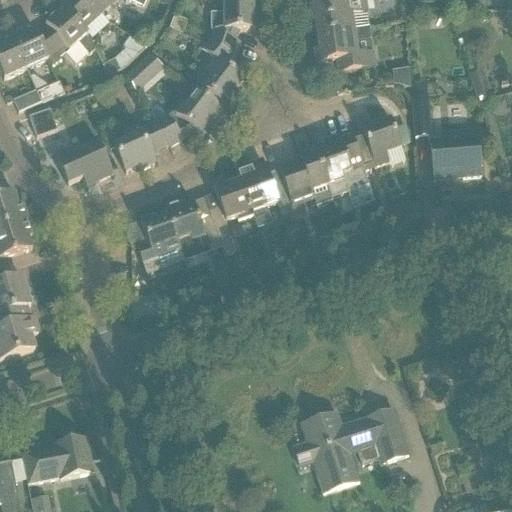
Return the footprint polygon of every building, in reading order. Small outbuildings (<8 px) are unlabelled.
[(63,0),(56,6),(61,12),(61,11),(81,34),(82,33),(100,17),(99,16),(99,17),(83,0),(63,0)] [(83,0),(99,17),(99,16),(117,0),(119,0),(142,11),(146,0),(83,0)] [(314,23),(316,39),(367,31),(362,0),(328,0),(329,9),(309,12),(311,24),(314,23)] [(511,0),(471,0),(472,10),(505,10),(511,10),(511,0)] [(204,46),(203,47),(233,58),(234,59),(239,47),(234,45),(238,34),(255,34),(254,16),(252,16),(251,2),(222,3),(222,17),(209,17),(209,35),(204,46)] [(46,31),(36,39),(35,40),(46,63),(47,63),(50,69),(61,62),(59,60),(67,55),(77,46),(87,58),(94,52),(86,38),(82,33),(81,34),(61,11),(61,12),(43,27),(46,31)] [(32,31),(10,41),(25,73),(46,63),(35,40),(36,39),(32,31)] [(367,31),(316,39),(318,54),(313,55),(315,67),(336,64),(338,76),(373,71),(367,31)] [(0,45),(0,77),(3,83),(25,73),(10,41),(0,45)] [(233,58),(203,47),(199,53),(213,64),(205,75),(209,78),(199,92),(226,112),(237,98),(231,94),(236,88),(238,89),(242,84),(223,70),(233,58)] [(135,97),(163,71),(158,68),(149,60),(144,65),(125,81),(135,97)] [(119,74),(113,63),(101,68),(107,80),(119,74)] [(482,72),(469,76),(477,100),(490,96),(482,72)] [(57,86),(35,96),(39,106),(50,101),(51,103),(62,98),(57,86)] [(35,96),(34,94),(11,105),(17,116),(39,106),(35,96)] [(166,119),(153,127),(167,150),(168,152),(181,144),(180,143),(193,135),(200,140),(208,129),(211,131),(222,117),(195,96),(184,110),(182,109),(174,120),(183,127),(174,132),(166,119)] [(413,142),(429,141),(426,101),(410,102),(413,142)] [(93,114),(100,129),(108,125),(101,110),(93,114)] [(55,134),(48,113),(27,121),(35,141),(55,134)] [(370,133),(350,140),(361,171),(360,171),(362,176),(369,173),(387,166),(389,170),(403,165),(399,152),(389,124),(385,125),(383,121),(367,127),(370,133)] [(112,152),(116,159),(124,177),(136,172),(138,175),(153,168),(149,160),(157,157),(156,155),(167,150),(153,127),(137,134),(136,130),(120,137),(124,146),(112,152)] [(458,136),(459,144),(429,147),(432,185),(479,181),(475,134),(458,136)] [(315,159),(314,159),(325,189),(341,183),(339,178),(360,171),(361,171),(350,140),(348,137),(325,145),(329,154),(315,159)] [(72,159),(69,152),(52,159),(66,189),(81,182),(85,191),(112,179),(97,147),(72,159)] [(298,166),(277,173),(290,210),(312,202),(316,211),(331,205),(330,202),(325,189),(314,159),(315,159),(314,156),(297,162),(298,166)] [(260,164),(234,173),(236,181),(237,181),(250,216),(251,215),(263,211),(275,207),(280,222),(283,221),(293,217),(290,210),(277,173),(265,177),(260,164)] [(222,184),(210,189),(213,198),(222,221),(210,225),(220,250),(219,251),(223,260),(235,255),(224,225),(235,221),(237,226),(251,221),(253,220),(251,215),(250,216),(237,181),(236,181),(223,186),(222,184)] [(0,200),(0,231),(26,223),(21,207),(16,208),(12,196),(0,200)] [(407,203),(389,210),(396,230),(414,225),(412,207),(409,208),(407,203)] [(177,207),(163,212),(165,219),(166,219),(175,245),(176,245),(178,252),(182,264),(207,255),(219,251),(220,250),(210,225),(199,229),(191,206),(179,210),(177,207)] [(147,249),(135,253),(145,279),(157,275),(169,271),(183,266),(182,264),(178,252),(176,245),(175,245),(166,219),(165,219),(152,224),(152,222),(139,227),(147,249)] [(26,223),(0,231),(0,263),(31,253),(27,241),(30,240),(25,224),(27,224),(26,223)] [(341,234),(328,239),(333,252),(346,247),(341,234)] [(288,255),(301,265),(309,255),(296,245),(288,255)] [(0,328),(5,327),(2,317),(29,309),(20,282),(0,288),(0,328)] [(142,301),(131,305),(132,325),(147,320),(142,301)] [(0,363),(34,353),(29,339),(37,337),(34,328),(31,329),(25,311),(29,309),(2,317),(5,327),(0,328),(0,363)] [(300,430),(305,447),(291,451),(298,474),(312,469),(322,498),(358,486),(349,459),(356,457),(360,471),(377,465),(379,469),(407,460),(393,414),(340,431),(336,418),(300,430)] [(21,459),(25,478),(27,488),(58,482),(59,484),(92,477),(85,443),(52,449),(52,453),(21,459)] [(0,511),(19,511),(9,465),(0,467),(0,511)] [(29,502),(31,511),(46,511),(45,499),(29,502)]
